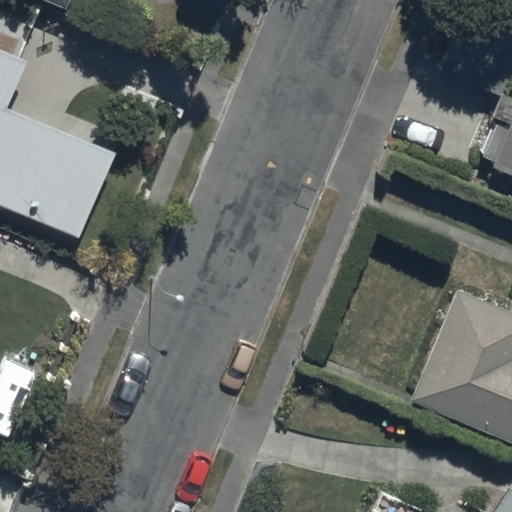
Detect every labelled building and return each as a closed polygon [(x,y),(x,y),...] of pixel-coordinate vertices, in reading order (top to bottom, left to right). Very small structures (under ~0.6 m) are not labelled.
[(0,203),(75,235),(110,151),(2,106),(22,58),(0,48),(0,203)] [(511,112),(490,166),(511,174),(511,112)] [(511,313),(454,289),(408,400),(511,442),(511,313)] [(29,372),(0,359),(0,435),(3,436),(29,372)] [(511,511),(511,492),(505,488),(489,511),(511,511)]
